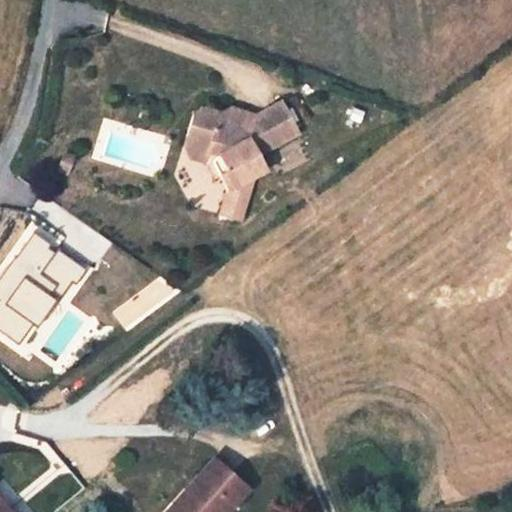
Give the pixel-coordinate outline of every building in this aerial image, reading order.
[(255,116),(243,112),(239,124),(224,119),(220,113),(204,108),(193,115),(186,135),(193,146),(219,155),(226,169),(218,174),(227,190),(252,177),(265,170),(257,155),(298,133),(281,102),(255,116)] [(243,112),(230,108),(220,113),(224,119),(239,124),(243,112)] [(214,176),(218,174),(226,169),(219,155),(193,146),(186,135),(183,145),(189,156),(205,162),(214,176)] [(227,190),(221,214),(240,220),(252,177),(227,190)] [(0,338),(20,352),(84,262),(31,225),(0,268),(0,338)] [(226,511),(246,489),(213,459),(186,490),(191,494),(176,511),(226,511)] [(176,511),(191,494),(186,490),(166,511),(176,511)]
